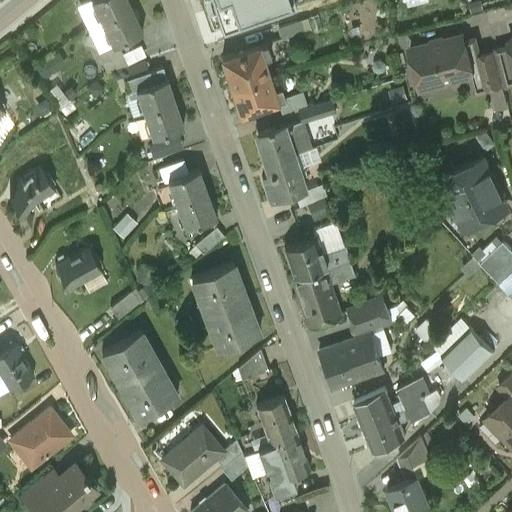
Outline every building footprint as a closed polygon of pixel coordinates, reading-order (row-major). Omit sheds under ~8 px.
[(128,0),(89,0),(100,22),(132,7),(128,0)] [(229,0),(236,21),(261,13),(257,0),(229,0)] [(132,7),(100,22),(111,45),(143,30),(132,7)] [(298,21),(278,27),(282,37),(301,32),(298,21)] [(462,35),(410,48),(418,82),(440,76),(446,80),(471,73),(476,91),(491,87),(488,75),(483,77),(477,54),(478,53),(474,38),(464,41),(462,35)] [(259,44),(222,57),(231,85),(268,72),(263,57),(271,55),(267,42),(259,45),(259,44)] [(117,43),(97,53),(102,64),(123,55),(117,43)] [(510,45),(495,49),(503,84),(511,81),(511,49),(511,45),(510,45)] [(478,53),(477,54),(483,77),(488,75),(491,87),(503,84),(495,49),(478,53)] [(135,89),(154,82),(150,70),(126,78),(130,90),(135,89)] [(268,72),(231,85),(240,113),(277,100),(285,98),(284,97),(281,85),(273,88),(268,72)] [(143,112),(175,101),(167,78),(154,82),(135,89),(143,112)] [(301,91),(284,97),(285,98),(277,100),(281,112),(306,104),(301,91)] [(332,98),(297,109),(301,122),(336,112),(332,98)] [(175,101),(143,112),(152,137),(184,126),(175,101)] [(284,124),(260,132),(269,162),(294,153),(310,148),(305,133),(299,135),(295,122),(285,125),(284,124)] [(154,158),(183,147),(178,133),(149,143),(154,158)] [(294,153),(269,162),(273,171),(270,172),(271,173),(261,177),(269,201),(306,189),(294,153)] [(183,157),(158,166),(163,180),(166,179),(188,171),(183,157)] [(481,158),(443,176),(447,185),(446,191),(451,203),(496,181),(490,169),(485,167),(481,158)] [(39,165),(7,184),(23,210),(55,191),(39,165)] [(188,171),(166,179),(175,203),(208,192),(199,167),(188,171)] [(496,181),(451,203),(457,215),(463,217),(467,226),(505,208),(500,199),(502,194),(496,181)] [(324,189),(299,197),(303,211),(329,203),(324,189)] [(208,192),(175,203),(184,228),(217,216),(208,192)] [(216,226),(195,243),(202,253),(224,235),(216,226)] [(316,237),(284,248),(294,276),(326,265),(322,253),(316,237)] [(511,248),(503,239),(480,261),(490,271),(511,250),(511,248)] [(344,245),(322,253),(326,265),(347,258),(348,257),(344,245)] [(87,246),(55,264),(69,290),(83,282),(101,272),(87,246)] [(511,250),(490,271),(500,281),(511,269),(511,250)] [(326,265),(294,276),(310,323),(338,313),(327,282),(352,274),(347,258),(326,265)] [(234,262),(191,278),(217,347),(259,331),(234,262)] [(101,272),(83,282),(89,293),(107,283),(101,272)] [(131,292),(110,308),(119,319),(139,303),(131,292)] [(382,296),(348,308),(352,320),(386,308),(382,296)] [(386,308),(352,320),(356,332),(390,321),(386,308)] [(470,325),(441,353),(453,366),(482,338),(470,325)] [(11,328),(0,334),(0,361),(7,373),(29,360),(11,328)] [(177,396),(141,331),(104,352),(140,417),(177,396)] [(371,332),(319,350),(331,386),(383,369),(371,332)] [(482,338),(453,366),(465,379),(494,351),(482,338)] [(260,348),(238,367),(242,379),(267,370),(260,348)] [(511,372),(499,385),(509,396),(511,392),(511,372)] [(415,379),(398,387),(403,398),(405,402),(423,396),(415,379)] [(385,386),(354,400),(364,425),(406,406),(405,402),(403,398),(392,402),(385,386)] [(47,391),(8,422),(29,449),(43,438),(43,439),(46,436),(68,418),(47,391)] [(511,392),(509,396),(480,423),(481,424),(480,424),(497,440),(496,441),(497,441),(504,434),(511,441),(511,392)] [(284,395),(257,405),(265,427),(268,435),(270,443),(297,433),(284,395)] [(423,396),(405,402),(411,415),(413,420),(430,412),(423,396)] [(406,406),(364,425),(374,449),(405,435),(399,420),(403,419),(411,415),(406,406)] [(201,424),(188,435),(191,439),(181,448),(177,444),(161,458),(182,484),(204,466),(202,463),(208,458),(211,460),(215,456),(223,450),(201,424)] [(297,433),(270,443),(271,443),(283,477),(290,474),(310,467),(297,433)] [(421,435),(398,457),(403,468),(423,459),(430,457),(421,435)] [(223,450),(215,456),(223,466),(242,451),(236,439),(223,450)] [(283,477),(271,443),(257,448),(274,494),(295,487),(290,474),(283,477)] [(59,458),(31,482),(32,483),(38,491),(41,488),(45,491),(42,493),(45,496),(50,495),(48,500),(47,501),(52,508),(68,495),(62,489),(71,481),(80,485),(95,472),(73,446),(59,458)] [(51,448),(17,477),(27,488),(32,483),(31,482),(59,458),(51,448)] [(223,466),(221,468),(231,480),(248,465),(242,451),(223,466)] [(423,459),(403,468),(407,479),(418,474),(419,475),(428,471),(423,459)] [(407,479),(389,486),(398,511),(429,500),(419,475),(418,474),(407,479)] [(246,511),(224,485),(191,511),(246,511)] [(97,511),(92,505),(94,504),(93,503),(81,511),(97,511)]
